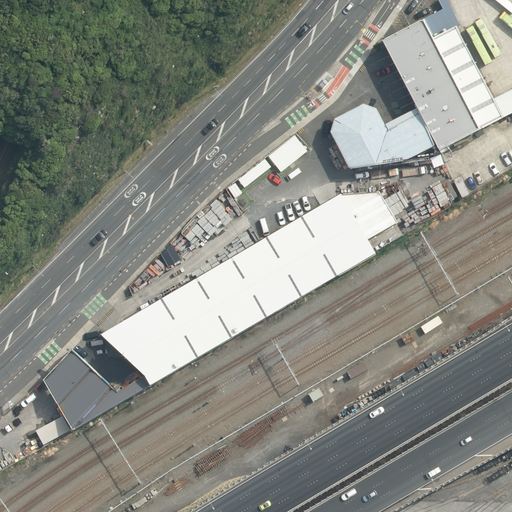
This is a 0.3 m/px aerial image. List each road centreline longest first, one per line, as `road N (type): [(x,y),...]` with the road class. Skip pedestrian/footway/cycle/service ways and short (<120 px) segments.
road 1 (primary): [(0,350),(344,0)]
road 2 (motorway): [(264,511),(511,362)]
road 3 (motorway): [(511,404),(331,511)]
